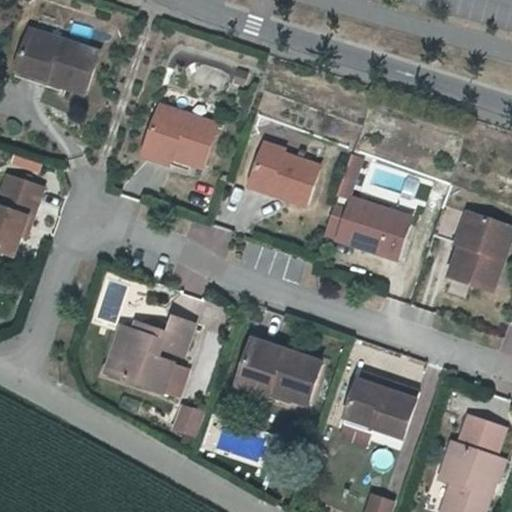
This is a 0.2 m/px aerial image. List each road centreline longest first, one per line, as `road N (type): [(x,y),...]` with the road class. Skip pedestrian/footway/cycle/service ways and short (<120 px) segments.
road 1 (residential): [(511,371),(98,227),(77,235),(17,380)]
road 2 (unclassified): [(204,0),(245,24),(511,102)]
road 3 (residential): [(17,380),(252,511)]
road 4 (unclassified): [(511,50),(330,0)]
